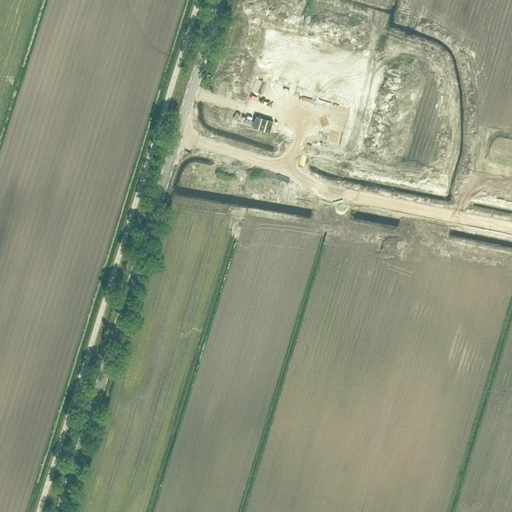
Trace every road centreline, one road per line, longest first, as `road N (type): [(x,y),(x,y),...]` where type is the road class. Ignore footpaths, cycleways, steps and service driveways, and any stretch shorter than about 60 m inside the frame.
road 1 (tertiary): [(60,511),(176,138)]
road 2 (unclassified): [(176,138),(272,164),(337,194),(511,229)]
road 3 (tertiary): [(176,138),(219,0)]
